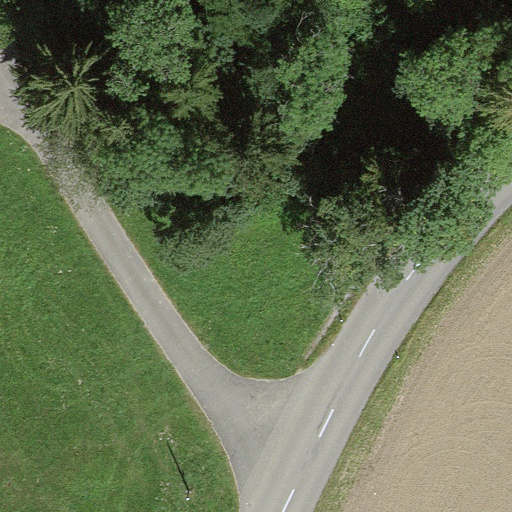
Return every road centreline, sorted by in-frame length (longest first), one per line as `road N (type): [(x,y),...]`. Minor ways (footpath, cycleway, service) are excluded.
road 1 (track): [(0,81),(237,419),(304,462)]
road 2 (tertiary): [(511,169),(476,199),(388,305),(281,511)]
